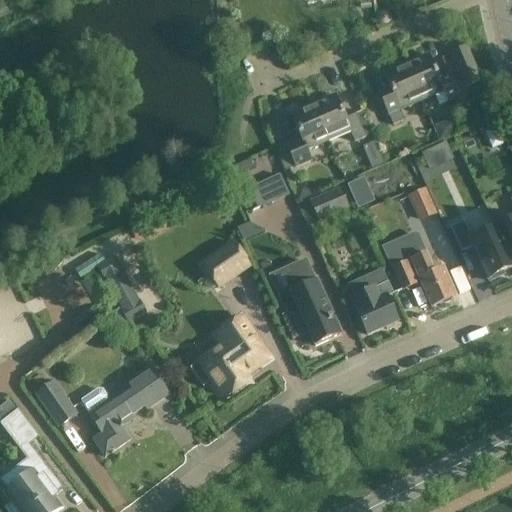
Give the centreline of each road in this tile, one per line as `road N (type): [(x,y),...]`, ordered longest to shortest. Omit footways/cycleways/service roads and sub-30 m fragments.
road 1 (residential): [(152,511),(291,408),(378,361),(511,306)]
road 2 (residential): [(294,76),(477,0)]
road 3 (tertiary): [(368,511),(511,438)]
